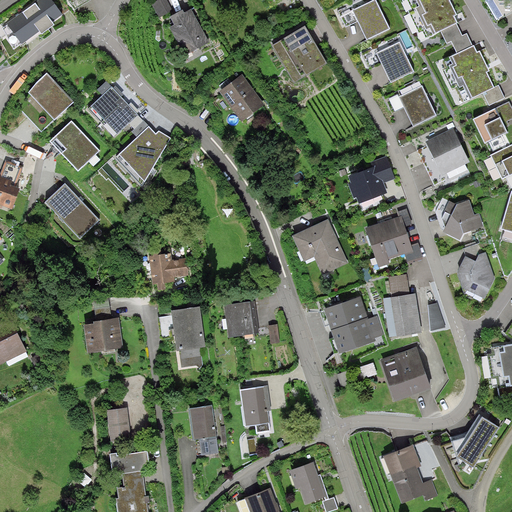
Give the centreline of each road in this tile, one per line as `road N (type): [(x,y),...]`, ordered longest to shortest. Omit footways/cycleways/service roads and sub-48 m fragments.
road 1 (residential): [(99,37),(150,100),(212,144),(232,170),(268,240),(330,432)]
road 2 (residential): [(459,334),(400,160),(308,0)]
road 3 (residential): [(330,432),(358,421),(425,424),(456,415),(472,385),(459,334)]
road 4 (residential): [(0,139),(42,153),(27,238),(0,304)]
road 5 (residential): [(330,432),(240,475),(196,511)]
